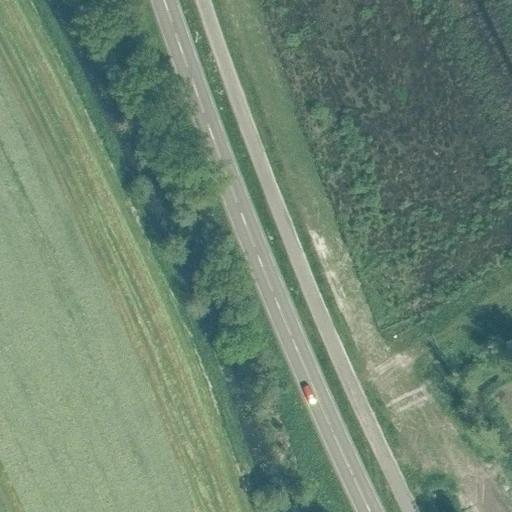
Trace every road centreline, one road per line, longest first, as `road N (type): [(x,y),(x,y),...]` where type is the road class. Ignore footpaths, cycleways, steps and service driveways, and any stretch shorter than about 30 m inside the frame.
road 1 (unclassified): [(408,511),(307,286),(201,0)]
road 2 (secondary): [(368,511),(252,243),(163,0)]
